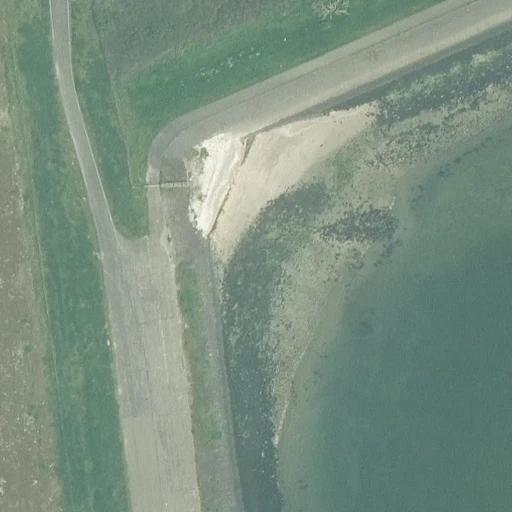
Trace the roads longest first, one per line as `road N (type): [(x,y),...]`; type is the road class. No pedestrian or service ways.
road 1 (unclassified): [(122,257),(52,33),(51,0)]
road 2 (unclassified): [(122,257),(154,511)]
